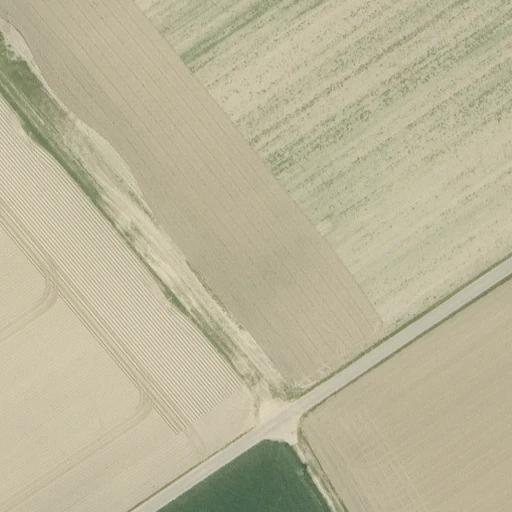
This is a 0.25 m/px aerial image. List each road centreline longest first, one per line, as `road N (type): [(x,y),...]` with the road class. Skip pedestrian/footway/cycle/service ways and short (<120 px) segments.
road 1 (track): [(511,264),(143,511)]
road 2 (track): [(276,421),(0,89)]
